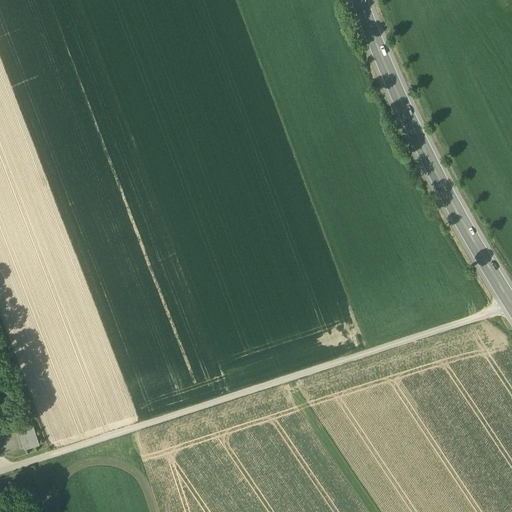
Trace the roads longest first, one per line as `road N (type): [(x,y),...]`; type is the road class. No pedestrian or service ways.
road 1 (track): [(0,470),(511,309)]
road 2 (primary): [(359,0),(443,189),(511,307)]
